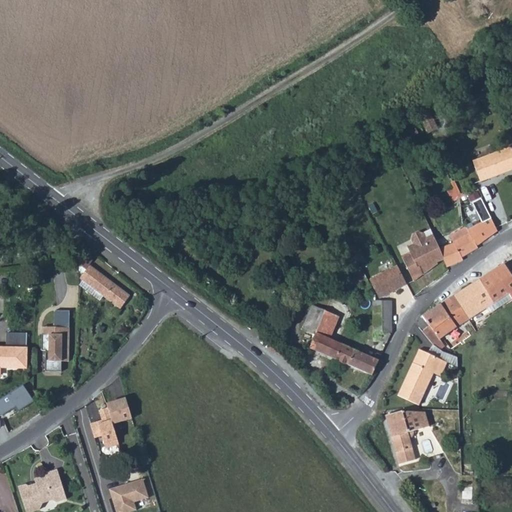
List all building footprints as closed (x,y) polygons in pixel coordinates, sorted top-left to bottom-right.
[(511,151),(478,167),(486,185),(511,174),(511,151)] [(452,192),(458,206),(475,198),(469,185),(452,192)] [(454,244),(440,250),(448,267),(463,260),(463,256),(478,249),(479,246),(499,233),(491,219),(468,231),(466,228),(451,236),(454,244)] [(424,258),(404,268),(407,276),(413,274),(417,282),(433,274),(424,258)] [(479,281),(494,305),(511,293),(511,269),(507,262),(479,281)] [(79,278),(82,280),(103,296),(119,309),(129,296),(89,265),(79,278)] [(392,276),(363,275),(364,292),(374,293),(374,334),(370,335),(370,339),(375,339),(375,343),(389,342),(392,336),(392,276)] [(103,296),(82,280),(79,285),(99,301),(103,296)] [(473,286),(487,309),(494,305),(479,281),(473,286)] [(457,297),(472,321),(487,309),(473,286),(457,297)] [(442,307),(458,332),(460,335),(467,331),(464,326),(472,321),(457,297),(442,307)] [(304,329),(317,335),(327,312),(313,307),(304,329)] [(425,318),(426,319),(439,340),(436,341),(439,346),(458,332),(442,307),(425,318)] [(54,326),(43,326),(42,349),(46,349),(46,371),(62,371),(62,360),(69,360),(70,326),(70,311),(55,310),(54,326)] [(327,312),(317,335),(335,342),(344,320),(327,312)] [(317,335),(312,348),(339,361),(372,376),(382,357),(376,355),(374,360),(342,346),(340,349),(334,346),(335,342),(317,335)] [(6,351),(0,351),(0,370),(26,371),(27,337),(7,336),(6,351)] [(402,396),(423,405),(436,372),(442,375),(449,359),(420,348),(402,396)] [(0,399),(0,414),(3,415),(17,407),(19,411),(35,400),(24,384),(0,399)] [(130,398),(109,403),(111,409),(102,411),(104,420),(92,423),(96,438),(103,437),(106,449),(120,445),(115,423),(135,418),(130,398)] [(387,415),(402,465),(417,460),(410,440),(413,428),(426,425),(421,411),(403,410),(387,415)] [(421,411),(426,425),(430,423),(426,411),(421,411)] [(24,480),(17,482),(25,510),(37,506),(41,499),(51,497),(55,498),(65,495),(55,465),(43,469),(44,472),(33,476),(35,482),(30,484),(24,480)] [(144,480),(111,491),(117,511),(129,511),(140,509),(138,502),(150,499),(144,480)]
